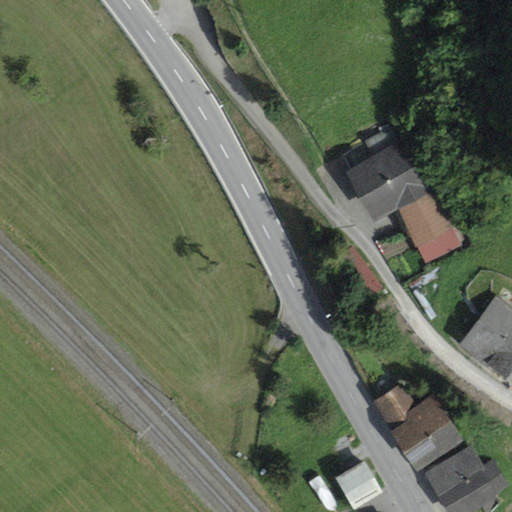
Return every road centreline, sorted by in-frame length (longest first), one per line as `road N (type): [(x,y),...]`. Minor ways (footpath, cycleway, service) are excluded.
road 1 (tertiary): [(151,34),(228,154),(327,357),(418,511)]
road 2 (track): [(511,398),(432,335),(207,51),(201,24),(178,16)]
